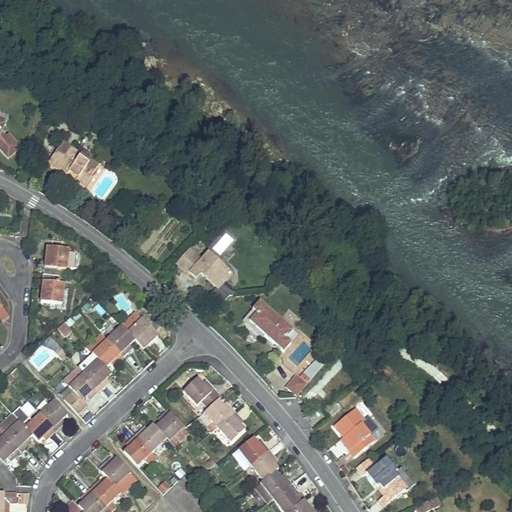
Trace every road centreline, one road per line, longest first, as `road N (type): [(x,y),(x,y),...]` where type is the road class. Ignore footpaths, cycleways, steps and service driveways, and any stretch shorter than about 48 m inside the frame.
road 1 (residential): [(0,182),(74,225),(203,332)]
road 2 (residential): [(40,511),(51,472),(203,332)]
road 3 (residential): [(203,332),(283,418),(350,511)]
